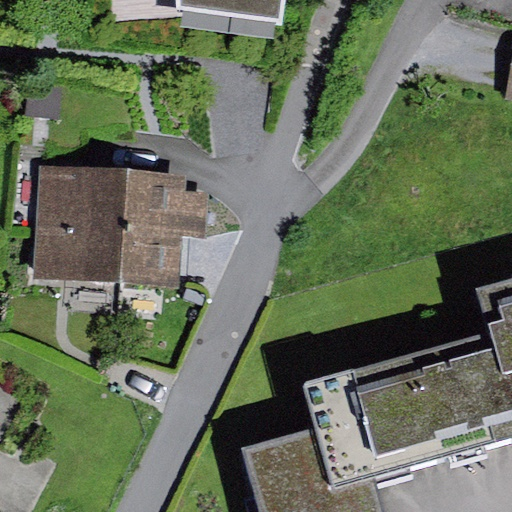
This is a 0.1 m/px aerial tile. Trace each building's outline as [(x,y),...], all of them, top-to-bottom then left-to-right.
[(285,0),(177,0),(178,13),(282,27),(285,0)] [(34,86),(29,119),(59,123),(64,91),(34,86)] [(130,294),(138,181),(44,174),(35,286),(130,294)] [(207,186),(138,181),(130,294),(178,297),(182,242),(203,244),(207,186)] [(498,360),(435,377),(461,470),(511,456),(511,308),(486,316),(498,360)] [(338,453),(252,476),(262,511),(397,511),(391,489),(461,470),(435,377),(325,407),(338,453)]
